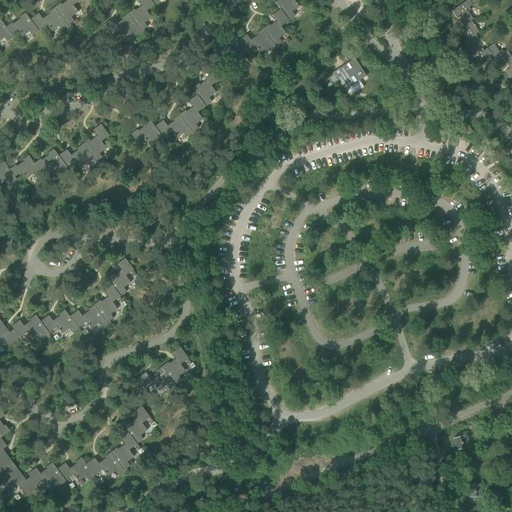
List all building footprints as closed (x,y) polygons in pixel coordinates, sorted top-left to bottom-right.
[(60,3),(54,8),(68,27),(71,25),(70,24),(74,21),(71,17),(78,12),(72,5),(79,0),(68,0),(69,1),(62,6),(60,3)] [(134,9),(127,14),(142,33),(144,31),(143,30),(147,27),(144,23),(151,18),(146,11),(154,5),(150,0),(137,0),(142,7),(136,12),(134,9)] [(278,0),(275,2),(280,9),(289,20),(295,16),(292,12),(299,7),(293,0),(284,0),(283,1),(282,0),(278,0)] [(461,16),(463,19),(466,24),(471,21),(473,20),(466,9),(471,6),(467,0),(466,0),(451,11),(456,19),(461,16)] [(38,13),(30,19),(38,31),(46,25),(51,32),(58,26),(61,30),(65,27),(66,29),(68,27),(54,8),(48,12),(50,15),(43,20),(38,13)] [(268,24),(262,29),(276,48),(279,47),(278,45),(282,42),(279,39),(286,33),(281,26),(289,20),(280,9),(272,15),(277,22),(270,27),(268,24)] [(12,22),(6,27),(11,34),(17,30),(22,36),(29,31),(32,35),(38,31),(30,19),(25,13),(19,17),(21,20),(14,25),(12,22)] [(142,33),(127,14),(121,18),(123,21),(117,26),(111,19),(103,25),(112,37),(120,31),(125,38),(132,32),(135,36),(138,33),(139,35),(142,33)] [(0,40),(4,37),(7,41),(13,37),(11,34),(6,27),(0,18),(0,40)] [(463,41),(467,47),(474,42),(478,40),(475,35),(478,32),(471,21),(466,24),(463,19),(460,21),(464,27),(461,30),(467,39),(463,41)] [(246,34),(238,41),(246,52),(254,46),(259,53),(266,48),(269,52),(273,49),(274,50),(276,48),(262,29),(256,34),(258,36),(251,41),(246,34)] [(246,52),(238,41),(233,34),(227,39),(229,41),(222,46),(220,44),(214,48),(219,55),(225,51),(230,58),(237,53),(240,57),(246,52)] [(473,65),(487,56),(491,53),(487,48),(480,52),(474,42),(467,47),(472,54),(468,57),(473,65)] [(492,68),(503,61),(510,56),(506,50),(500,54),(493,44),(487,48),(491,53),(487,56),(491,61),(489,63),(492,68)] [(509,80),(511,77),(511,58),(510,56),(503,61),(509,69),(504,72),(509,80)] [(358,81),(366,76),(354,58),(333,72),(345,90),(352,86),(350,82),(356,78),(358,81)] [(192,88),(197,95),(205,106),(211,102),(209,98),(215,93),(210,86),(216,81),(211,74),(205,79),(207,81),(200,86),(198,84),(192,88)] [(185,110),(179,115),(193,134),(195,132),(194,131),(198,128),(196,124),(202,119),(197,112),(205,106),(197,95),(188,101),(194,108),(187,113),(185,110)] [(163,120),(154,126),(163,138),(171,132),(176,139),(183,134),(186,137),(190,135),(191,136),(193,134),(179,115),(173,119),(175,122),(168,127),(163,120)] [(163,138),(154,126),(150,120),(143,124),(145,127),(139,132),(137,129),(130,134),(136,141),(142,137),(147,144),(154,139),(157,142),(163,138)] [(89,139),(83,144),(97,163),(99,162),(98,160),(102,157),(99,153),(106,148),(101,141),(109,135),(101,124),(92,130),(97,137),(91,142),(89,139)] [(463,129),(467,135),(472,132),(468,126),(463,129)] [(67,149),(58,156),(67,167),(75,161),(80,168),(87,163),(90,167),(94,164),(95,165),(97,163),(83,144),(76,149),(78,151),(72,156),(67,149)] [(40,159),(34,163),(40,170),(46,166),(51,173),(58,168),(61,172),(67,167),(58,156),(53,149),(47,154),(49,156),(43,161),(40,159)] [(15,165),(9,169),(14,177),(20,172),(26,179),(32,174),(35,178),(42,173),(40,170),(34,163),(28,155),(22,160),(24,162),(17,167),(15,165)] [(0,184),(1,185),(7,180),(10,184),(17,179),(14,177),(9,169),(3,161),(0,163),(0,184)] [(107,279),(112,285),(120,297),(127,292),(124,288),(131,283),(125,276),(133,270),(125,258),(116,265),(122,271),(115,277),(113,274),(107,279)] [(100,300),(94,305),(108,324),(111,323),(110,321),(113,318),(111,315),(117,309),(112,302),(119,297),(120,297),(112,285),(103,291),(109,298),(102,303),(100,300)] [(78,310),(69,316),(78,328),(86,322),(91,329),(98,324),(101,328),(105,325),(106,326),(108,324),(94,305),(88,310),(90,312),(83,317),(78,310)] [(49,315),(40,321),(49,333),(57,327),(62,334),(69,329),(72,333),(78,328),(69,316),(65,310),(58,315),(60,317),(54,322),(49,315)] [(11,326),(14,330),(19,338),(27,332),(32,339),(39,334),(42,338),(49,333),(40,321),(35,315),(29,319),(31,322),(24,327),(19,320),(11,326)] [(0,318),(0,340),(3,339),(9,347),(20,339),(19,338),(14,330),(8,334),(6,331),(8,330),(0,318)] [(168,362),(162,367),(175,385),(181,380),(178,376),(185,371),(180,364),(188,358),(180,347),(171,353),(176,360),(170,365),(168,362)] [(175,385),(162,367),(155,371),(157,374),(151,379),(145,372),(137,378),(146,389),(154,383),(159,390),(166,385),(169,389),(175,385)] [(123,426),(128,432),(136,444),(137,444),(143,439),(140,435),(147,430),(142,423),(150,417),(141,406),(133,412),(138,419),(131,424),(129,421),(123,426)] [(0,438),(1,438),(10,431),(5,425),(2,427),(0,423),(0,418),(4,415),(0,409),(0,438)] [(496,432),(501,444),(511,439),(511,436),(508,427),(496,432)] [(116,447),(110,452),(124,471),(127,470),(126,468),(130,465),(127,462),(134,456),(128,449),(136,444),(128,432),(120,438),(125,445),(118,450),(116,447)] [(469,447),(465,435),(453,438),(456,450),(469,447)] [(0,475),(14,465),(5,453),(4,454),(1,451),(7,446),(1,438),(0,438),(0,475)] [(94,458),(86,464),(94,475),(102,469),(107,476),(114,471),(117,475),(121,472),(122,473),(124,471),(110,452),(104,457),(106,460),(99,465),(94,458)] [(65,463),(57,469),(65,480),(73,474),(78,481),(85,476),(88,480),(95,475),(94,475),(86,464),(81,457),(75,462),(77,465),(70,470),(65,463)] [(28,474),(30,477),(36,486),(44,480),(49,486),(56,481),(59,485),(65,480),(57,469),(52,463),(46,467),(48,470),(41,475),(36,468),(28,474)] [(14,465),(0,475),(0,483),(3,487),(7,484),(12,491),(19,486),(25,494),(36,486),(30,477),(24,481),(22,478),(23,477),(14,465)] [(468,485),(469,498),(482,497),(481,485),(468,485)]
